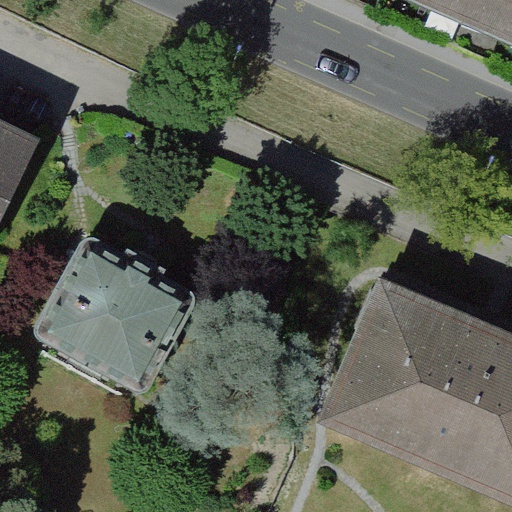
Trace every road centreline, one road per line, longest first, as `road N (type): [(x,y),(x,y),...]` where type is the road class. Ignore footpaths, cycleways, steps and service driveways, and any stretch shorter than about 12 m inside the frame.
road 1 (residential): [(511,261),(0,40)]
road 2 (tertiary): [(211,0),(511,132)]
